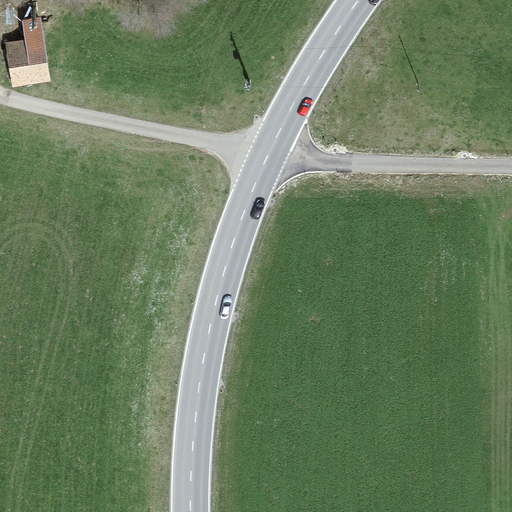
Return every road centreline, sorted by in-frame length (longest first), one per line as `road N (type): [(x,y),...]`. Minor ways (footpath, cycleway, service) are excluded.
road 1 (primary): [(190,511),(203,355),(240,219),(319,56),(359,0)]
road 2 (track): [(0,98),(266,155)]
road 3 (track): [(511,171),(324,167),(266,155)]
